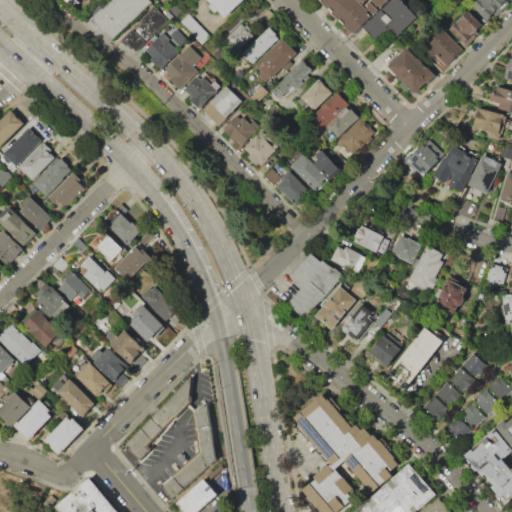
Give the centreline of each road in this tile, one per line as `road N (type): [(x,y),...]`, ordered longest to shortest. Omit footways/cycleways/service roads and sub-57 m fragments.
road 1 (residential): [(64,474),(0,452),(3,298),(130,165)]
road 2 (secondary): [(282,511),(242,298),(214,232),(152,147)]
road 3 (residential): [(242,298),(511,28)]
road 4 (residential): [(49,0),(147,76),(306,234)]
road 5 (residential): [(485,511),(397,416),(276,329),(249,319)]
road 6 (residential): [(64,474),(219,321)]
road 7 (secondary): [(24,63),(154,192)]
road 8 (residential): [(286,0),(408,128)]
road 9 (secondary): [(219,321),(248,490)]
road 10 (residential): [(359,181),(451,233),(511,246)]
road 11 (secondary): [(119,114),(0,6)]
road 12 (secondary): [(154,192),(188,244),(219,321)]
